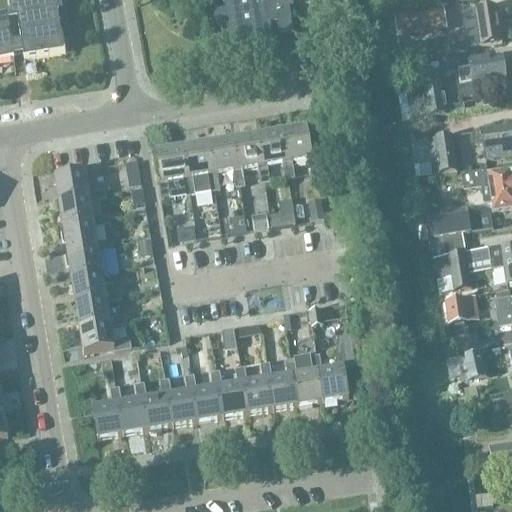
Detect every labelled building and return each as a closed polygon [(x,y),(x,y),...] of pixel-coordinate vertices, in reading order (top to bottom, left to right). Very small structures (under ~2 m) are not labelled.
[(22,61),(63,54),(55,0),(12,0),(16,21),(22,61)] [(214,19),(214,21),(215,23),(216,25),(218,26),(221,26),(223,26),(227,25),(227,29),(225,30),(230,60),(272,52),(268,25),(276,24),(276,28),(278,31),(281,33),(285,33),(288,31),(290,29),(291,26),(287,4),(310,1),(309,0),(222,0),(225,13),(220,13),(217,14),(215,16),(214,17),(214,19)] [(466,51),(502,45),(496,8),(460,14),(464,40),(452,42),(454,57),(467,54),(466,51)] [(442,14),(394,21),(397,41),(445,33),(442,14)] [(0,64),(22,61),(16,21),(0,23),(0,64)] [(473,93),(505,87),(501,59),(453,68),(455,81),(471,79),(473,93)] [(420,90),(397,95),(402,124),(446,116),(441,87),(420,90)] [(486,163),(511,159),(511,128),(481,133),(472,135),(474,149),(483,147),(486,163)] [(286,165),(282,166),(284,182),(294,181),(291,164),(307,162),(310,177),(317,176),(315,162),(311,163),(311,161),(306,130),(281,134),(286,165)] [(261,169),(257,170),(260,186),(269,185),(266,168),(282,166),(286,165),(281,134),(256,138),(261,169)] [(236,173),(232,174),(235,190),(244,189),(241,172),(257,170),(261,169),(256,138),(231,142),(236,173)] [(438,178),(457,175),(452,140),(433,142),(438,178)] [(216,176),(232,174),(236,173),(231,142),(206,146),(211,177),(207,178),(210,194),(219,192),(216,176)] [(211,177),(206,146),(181,150),(186,181),(182,182),(185,198),(210,194),(207,178),(211,177)] [(181,150),(156,154),(161,184),(157,185),(160,202),(161,202),(169,200),(185,198),(182,182),(186,181),(181,150)] [(139,177),(137,165),(124,167),(126,179),(139,177)] [(483,174),(461,178),(463,194),(489,190),(493,215),(511,211),(511,173),(483,178),(483,174)] [(88,200),(89,204),(105,202),(104,192),(87,195),(84,175),(54,180),(58,205),(88,200)] [(91,220),(89,204),(88,200),(58,205),(62,230),(92,225),(93,229),(109,226),(108,217),(91,220)] [(270,232),(280,230),(278,217),(268,219),(270,232)] [(469,236),(466,219),(431,225),(434,243),(469,236)] [(96,251),(97,255),(113,252),(112,243),(96,246),(93,229),(92,225),(62,230),(66,256),(96,251)] [(443,242),(429,245),(439,297),(471,290),(465,255),(446,259),(443,242)] [(511,248),(488,252),(491,273),(503,271),(505,287),(511,286),(511,248)] [(100,271),(97,255),(96,251),(66,256),(70,281),(100,276),(101,280),(117,277),(116,268),(100,271)] [(153,258),(141,260),(143,270),(155,268),(153,258)] [(104,301),(105,305),(121,302),(120,293),(103,295),(101,280),(100,276),(70,281),(74,306),(104,301)] [(107,320),(105,305),(104,301),(74,306),(78,330),(108,326),(109,329),(125,327),(124,318),(107,320)] [(465,301),(444,304),(448,328),(468,324),(465,301)] [(511,302),(500,304),(494,305),(498,329),(511,326),(511,302)] [(108,326),(78,330),(82,356),(111,351),(112,354),(129,352),(128,343),(111,345),(109,329),(108,326)] [(232,333),(220,334),(223,354),(235,352),(232,333)] [(317,374),(322,405),(347,401),(342,372),(354,370),(350,340),(348,340),(348,341),(338,343),(336,371),(320,374),(317,374)] [(466,380),(486,376),(482,356),(462,360),(466,380)] [(317,374),(320,374),(318,357),(293,361),(296,378),(292,378),(297,409),(322,405),(317,374)] [(296,378),(293,361),(284,363),(286,379),(271,382),(267,382),(272,413),(297,409),(292,378),(296,378)] [(267,382),(271,382),(268,365),(259,367),(262,383),(246,385),(242,386),(247,417),(272,413),(267,382)] [(237,387),(221,389),(217,390),(222,421),(247,417),(242,386),(246,385),(243,369),(234,371),(237,387)] [(212,391),(195,393),(191,394),(196,425),(222,421),(217,390),(221,389),(218,373),(209,375),(212,391)] [(191,394),(195,393),(192,377),(183,379),(186,395),(170,397),(166,398),(171,429),(196,425),(191,394)] [(161,399),(145,401),(142,402),(146,433),(171,429),(166,398),(170,397),(168,381),(158,383),(161,399)] [(136,403),(120,405),(117,406),(122,436),(146,433),(142,402),(145,401),(143,385),(133,386),(136,403)] [(96,441),(122,436),(117,406),(120,405),(118,389),(109,390),(111,407),(91,410),(96,441)] [(511,446),(488,451),(492,475),(511,471),(511,446)]
